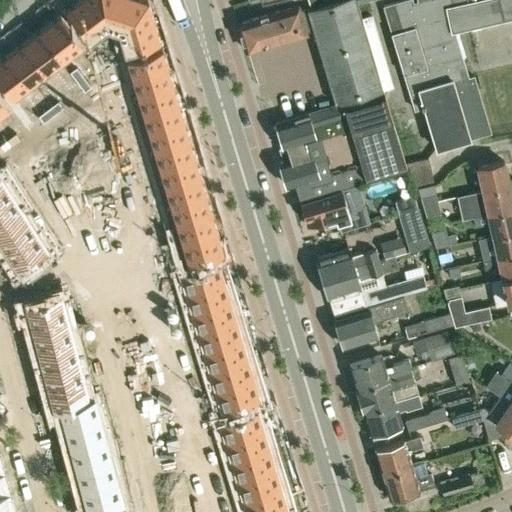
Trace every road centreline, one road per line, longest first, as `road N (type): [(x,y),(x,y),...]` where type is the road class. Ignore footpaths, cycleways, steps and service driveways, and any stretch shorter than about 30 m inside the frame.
road 1 (primary): [(344,511),(210,70)]
road 2 (residential): [(50,511),(0,337)]
